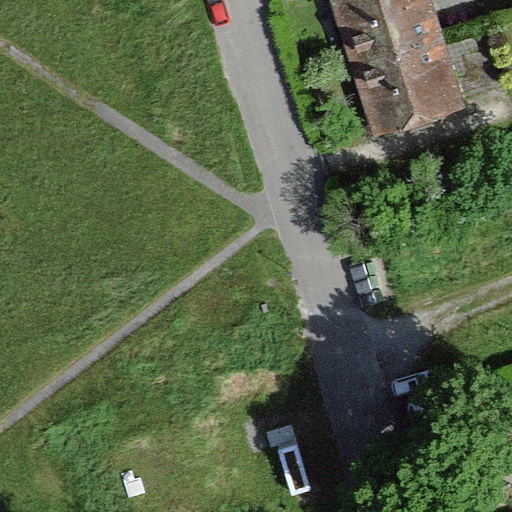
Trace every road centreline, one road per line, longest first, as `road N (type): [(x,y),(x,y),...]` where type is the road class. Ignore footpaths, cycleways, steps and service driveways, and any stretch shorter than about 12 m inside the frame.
road 1 (unclassified): [(391,511),(240,0)]
road 2 (track): [(340,337),(511,279)]
